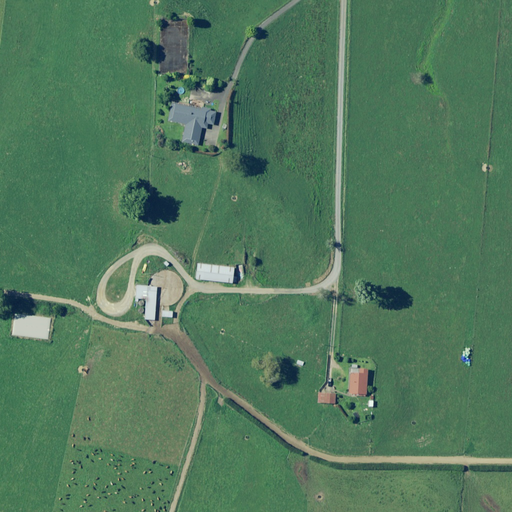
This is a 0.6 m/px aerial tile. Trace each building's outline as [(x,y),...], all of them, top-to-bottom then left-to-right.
[(192,106),(171,102),(167,121),(185,124),(181,142),(197,145),(201,128),(206,129),(207,124),(213,125),(216,111),(200,107),(200,109),(192,107),(192,106)] [(234,268),(197,264),(195,279),(232,283),(234,268)] [(156,287),(135,286),(135,298),(145,299),(144,319),(154,320),(156,287)] [(366,395),(367,369),(359,369),(349,368),(348,394),(366,395)] [(335,394),(318,393),(317,403),(334,404),(335,394)]
